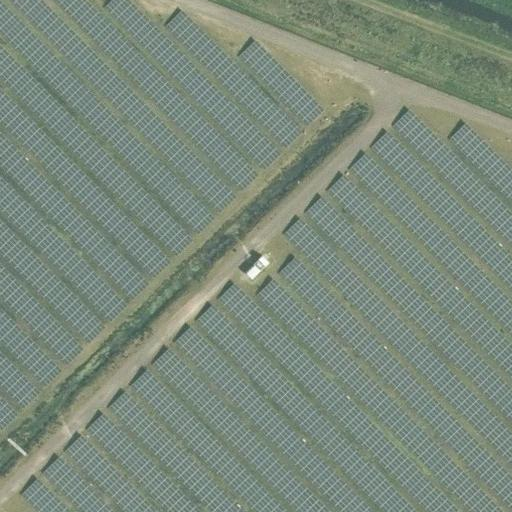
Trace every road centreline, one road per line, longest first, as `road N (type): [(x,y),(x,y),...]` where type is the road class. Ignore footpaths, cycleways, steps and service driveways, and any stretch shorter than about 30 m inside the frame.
road 1 (track): [(0,493),(405,90)]
road 2 (track): [(173,0),(511,132)]
